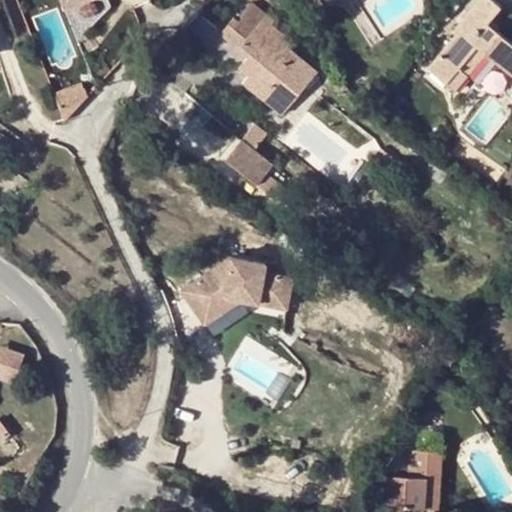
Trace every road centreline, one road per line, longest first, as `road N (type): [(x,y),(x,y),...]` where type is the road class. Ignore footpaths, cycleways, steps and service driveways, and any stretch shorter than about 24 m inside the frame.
road 1 (tertiary): [(84,480),(95,439),(93,392),(74,340),(0,261)]
road 2 (unclassified): [(246,511),(84,480)]
